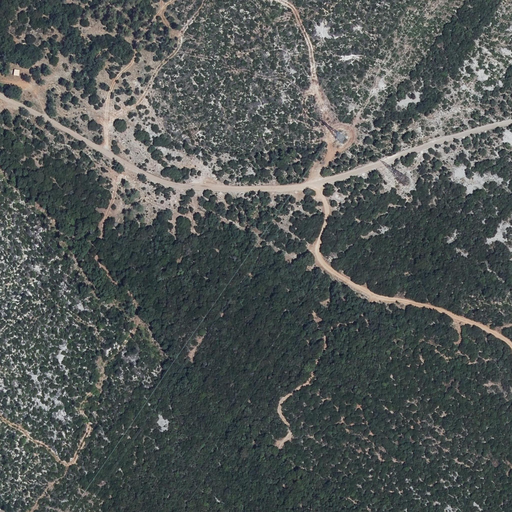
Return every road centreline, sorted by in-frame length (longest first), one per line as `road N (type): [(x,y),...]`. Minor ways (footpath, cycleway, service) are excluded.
road 1 (unclassified): [(0,94),(149,175),(208,188),(319,183),(511,122)]
road 2 (track): [(319,183),(327,219),(317,254),(333,274),(511,346)]
road 3 (track): [(308,511),(273,467),(277,444),(291,433),(278,403),(314,368),(333,274)]
